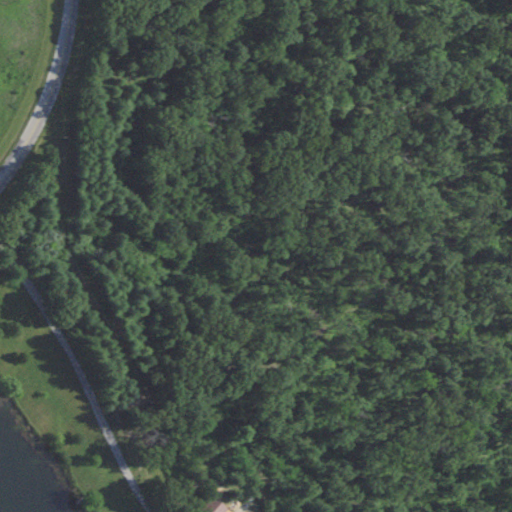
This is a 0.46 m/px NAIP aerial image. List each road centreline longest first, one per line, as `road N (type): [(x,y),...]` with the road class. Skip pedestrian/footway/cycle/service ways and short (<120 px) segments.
road 1 (residential): [(0,240),(43,297),(162,511)]
road 2 (secondary): [(0,184),(59,87),(67,0)]
